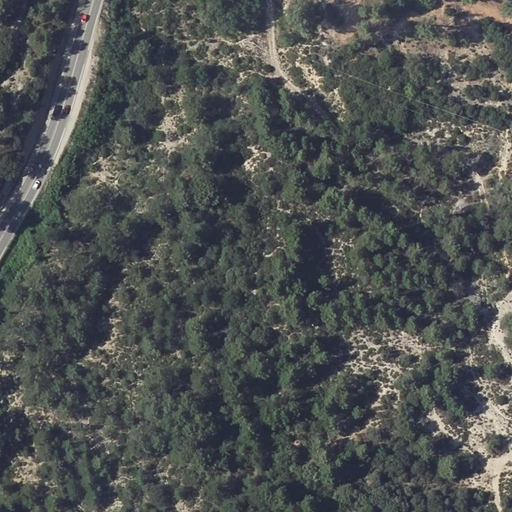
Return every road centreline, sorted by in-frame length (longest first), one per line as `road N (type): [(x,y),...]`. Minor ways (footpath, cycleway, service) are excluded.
road 1 (track): [(269,0),(272,49),(283,74),(338,129),(371,146),(429,144),(465,161),(483,196),(487,232),(471,287),(482,313)]
road 2 (primary): [(0,237),(46,163),(96,0)]
